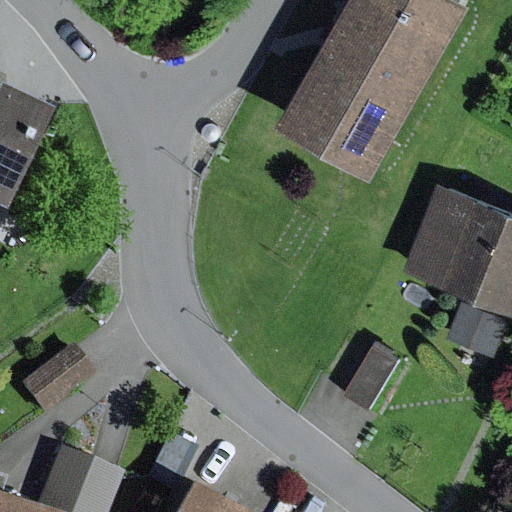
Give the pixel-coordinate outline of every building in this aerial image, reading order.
[(463,11),(443,0),(352,0),(277,136),(365,185),(463,11)] [(0,206),(38,123),(0,105),(0,206)] [(511,216),(440,186),(407,266),(511,309),(511,216)] [(101,511),(115,478),(54,455),(34,509),(41,511),(101,511)] [(223,511),(179,487),(165,511),(223,511)]
